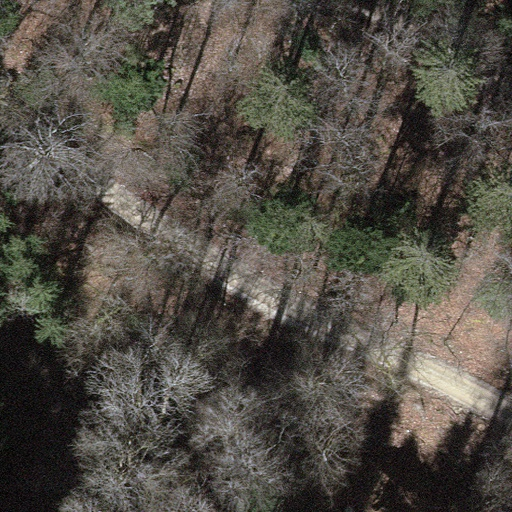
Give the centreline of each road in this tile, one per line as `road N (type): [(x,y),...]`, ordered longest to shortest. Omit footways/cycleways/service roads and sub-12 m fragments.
road 1 (track): [(0,101),(67,166),(281,310),(511,409)]
road 2 (track): [(285,0),(511,111)]
